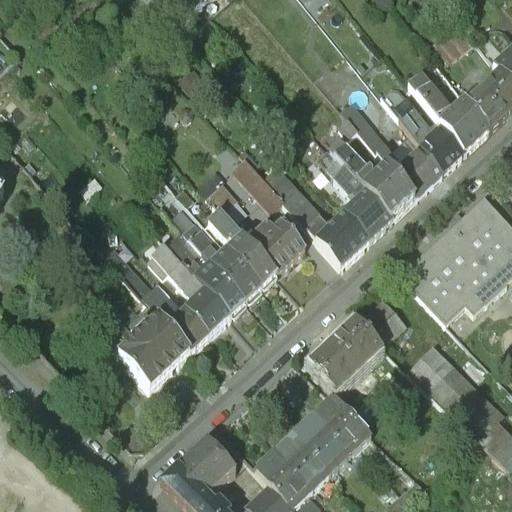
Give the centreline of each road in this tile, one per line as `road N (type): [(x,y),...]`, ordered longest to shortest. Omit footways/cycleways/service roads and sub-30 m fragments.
road 1 (residential): [(511,149),(127,493)]
road 2 (residential): [(127,493),(0,362)]
